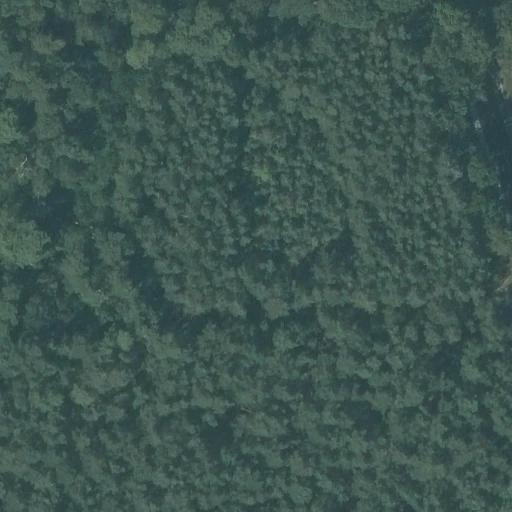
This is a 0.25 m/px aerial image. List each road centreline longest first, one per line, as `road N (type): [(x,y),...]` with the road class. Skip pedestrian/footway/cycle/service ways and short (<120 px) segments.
road 1 (track): [(159,311),(184,511)]
road 2 (unknown): [(468,0),(511,123)]
